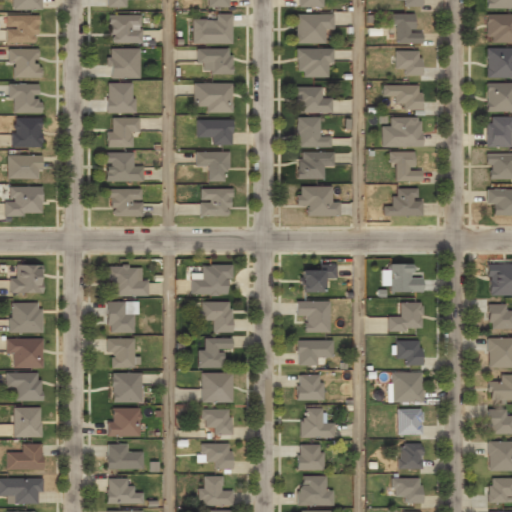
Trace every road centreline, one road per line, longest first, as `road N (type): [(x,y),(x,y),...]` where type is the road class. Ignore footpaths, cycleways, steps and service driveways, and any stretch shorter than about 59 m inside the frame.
road 1 (residential): [(268,511),(267,0)]
road 2 (residential): [(76,511),(75,0)]
road 3 (residential): [(458,511),(457,0)]
road 4 (residential): [(511,236),(0,236)]
